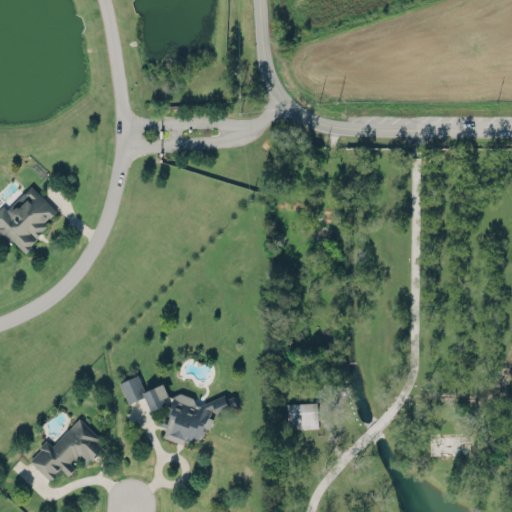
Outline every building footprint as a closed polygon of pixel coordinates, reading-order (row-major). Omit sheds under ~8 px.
[(0,204),(3,202),(6,205),(31,181),(58,209),(48,218),(47,217),(45,219),(48,223),(36,235),(38,238),(24,251),(4,231),(2,233),(0,231),(0,204)] [(119,382),(128,403),(145,396),(150,408),(170,399),(163,383),(144,391),(138,374),(119,382)] [(237,408),(234,399),(225,395),(196,405),(194,398),(180,393),(174,395),(167,414),(166,414),(163,423),(165,429),(163,437),(180,443),(194,439),(202,436),(205,428),(210,427),(212,422),(209,414),(213,404),(216,415),(237,408)] [(317,402),(286,403),(287,428),(317,428),(317,402)] [(27,458),(38,446),(36,444),(45,435),(51,441),(79,413),(102,436),(99,439),(104,445),(85,464),(77,456),(72,460),(78,467),(68,477),(61,471),(51,481),(27,458)]
